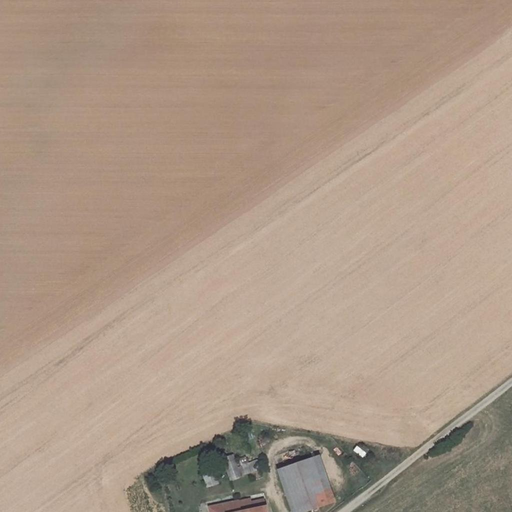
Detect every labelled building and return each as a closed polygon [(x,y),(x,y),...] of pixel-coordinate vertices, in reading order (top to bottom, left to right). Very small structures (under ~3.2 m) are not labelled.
[(256,459),(237,466),(231,452),(221,456),(230,478),(260,467),(256,459)] [(297,464),(309,501),(321,497),(324,507),(336,503),(320,457),(297,464)] [(309,501),(297,464),(280,470),(293,511),(307,511),(324,507),(321,497),(309,501)] [(206,485),(217,481),(214,470),(203,473),(206,485)] [(266,511),(264,501),(249,503),(248,499),(208,506),(209,511),(266,511)]
